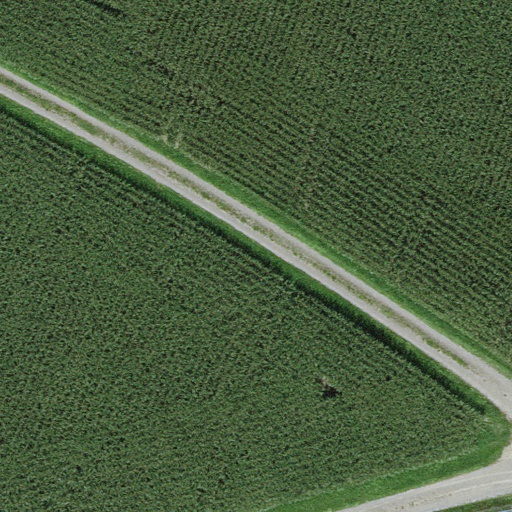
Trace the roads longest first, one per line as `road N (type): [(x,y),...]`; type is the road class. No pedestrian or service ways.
road 1 (track): [(511,407),(342,280),(0,85)]
road 2 (track): [(390,511),(511,478)]
